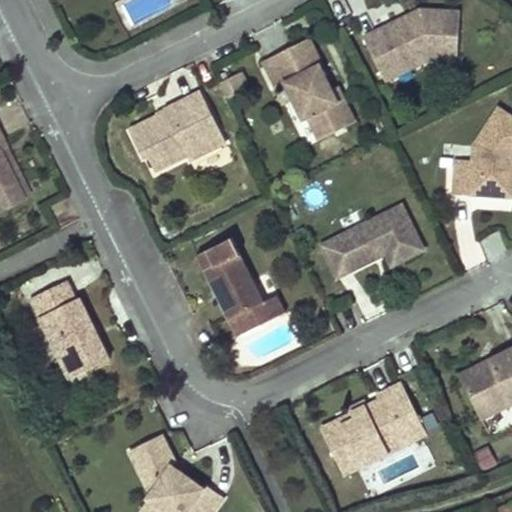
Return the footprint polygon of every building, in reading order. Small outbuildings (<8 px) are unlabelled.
[(398,21),(364,38),(382,75),(408,61),(405,56),(420,48),(423,52),(456,54),(459,12),(419,10),(406,17),(409,21),(400,26),(398,21)] [(398,21),(400,26),(409,21),(406,17),(398,21)] [(308,38),(262,61),(275,89),(284,85),(302,120),(306,118),(317,141),(353,123),(340,98),(335,100),(329,89),(318,67),(322,65),(308,38)] [(408,61),(382,75),(385,81),(429,58),(455,60),(456,54),(423,52),(420,48),(405,56),(408,61)] [(224,95),(248,85),(243,72),(218,82),(224,95)] [(335,100),(340,98),(334,86),(329,89),(335,100)] [(158,118),(130,133),(143,159),(148,157),(155,173),(186,158),(188,163),(226,145),(200,92),(162,111),(166,118),(159,121),(158,118)] [(476,161),(459,160),(455,193),(505,198),(508,166),(511,160),(511,118),(499,110),(477,146),(476,161)] [(166,118),(162,111),(156,114),(158,118),(159,121),(166,118)] [(0,138),(0,188),(13,182),(0,154),(0,146),(3,145),(0,138)] [(0,146),(0,154),(13,182),(20,179),(3,145),(0,146)] [(401,205),(322,245),(338,278),(378,258),(377,255),(385,251),(392,266),(423,251),(401,205)] [(233,239),(198,257),(231,322),(266,304),(265,303),(233,239)] [(68,286),(33,304),(73,384),(112,365),(101,342),(97,344),(89,329),(93,327),(80,301),(76,303),(68,286)] [(265,303),(266,304),(231,322),(239,338),(273,321),(269,312),(283,305),(278,296),(265,303)] [(287,313),(283,305),(269,312),(273,321),(287,313)] [(93,327),(89,329),(97,344),(101,342),(93,327)] [(491,365),(461,380),(481,421),(511,405),(511,348),(488,360),(491,365)] [(491,365),(488,360),(458,375),(461,380),(491,365)] [(340,421),(323,430),(339,460),(362,448),(371,465),(428,435),(402,384),(377,397),(380,402),(353,415),(356,419),(342,425),(340,421)] [(380,402),(377,397),(351,410),(353,415),(380,402)] [(176,469),(164,440),(131,454),(151,499),(150,505),(160,511),(219,511),(225,503),(208,490),(205,494),(183,478),(181,481),(173,475),(174,472),(176,469)] [(362,448),(339,460),(347,477),(371,465),(362,448)] [(181,481),(183,478),(174,472),(173,475),(181,481)]
